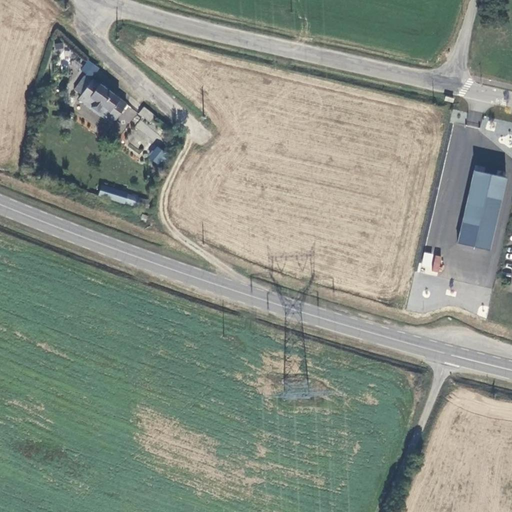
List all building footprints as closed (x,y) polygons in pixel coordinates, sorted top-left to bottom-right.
[(85,76),(78,85),(83,89),(79,96),(114,121),(128,102),(93,76),(90,80),(85,76)] [(143,107),(138,115),(150,122),(155,114),(143,107)] [(141,144),(149,148),(157,132),(138,122),(135,129),(146,135),(141,144)] [(203,153),(205,152),(197,144),(192,149),(195,152),(199,149),(203,153)] [(148,157),(159,166),(168,154),(157,145),(148,157)] [(487,248),(504,174),(474,167),(457,241),(487,248)] [(130,191),(116,188),(114,196),(140,202),(142,196),(129,193),(130,191)] [(439,272),(442,256),(424,252),(420,268),(439,272)]
